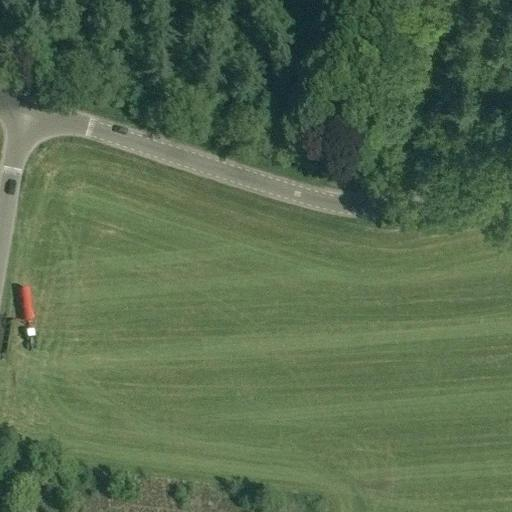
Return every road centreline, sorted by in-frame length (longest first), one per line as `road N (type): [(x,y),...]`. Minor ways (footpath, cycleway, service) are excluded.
road 1 (tertiary): [(24,106),(345,206),(376,208),(511,182)]
road 2 (tertiary): [(0,254),(24,106)]
